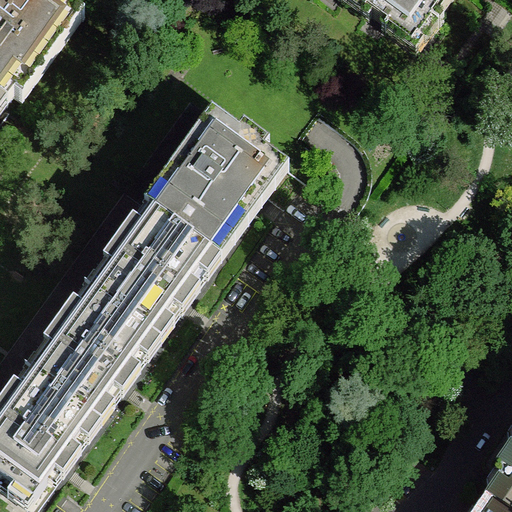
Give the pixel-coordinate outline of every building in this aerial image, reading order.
[(0,0),(0,104),(9,93),(17,99),(77,17),(53,0),(0,0)] [(378,0),(340,0),(366,18),(378,0)] [(378,0),(366,18),(418,56),(458,0),(378,0)] [(146,211),(151,215),(214,260),(223,267),(291,173),(213,118),(146,211)] [(151,215),(91,297),(154,342),(214,260),(151,215)] [(33,378),(94,424),(154,342),(91,297),(33,378)] [(33,378),(0,423),(0,480),(35,506),(94,424),(33,378)] [(491,504),(503,511),(511,511),(511,454),(501,471),(509,476),(491,504)]
